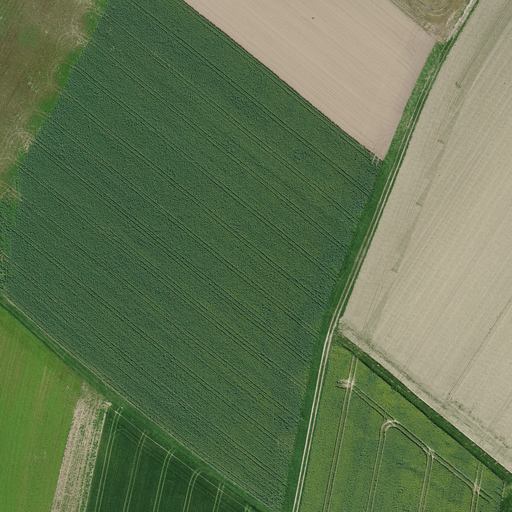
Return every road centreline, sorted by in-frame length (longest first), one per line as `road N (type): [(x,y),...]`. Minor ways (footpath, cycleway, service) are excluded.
road 1 (track): [(471,0),(440,49),(332,327),(511,473)]
road 2 (track): [(332,327),(297,511)]
